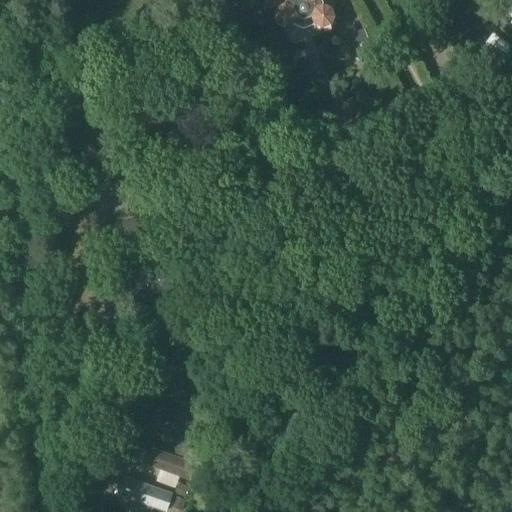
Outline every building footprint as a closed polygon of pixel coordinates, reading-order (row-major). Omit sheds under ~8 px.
[(272,16),(276,24),(284,27),(293,24),(303,29),(313,25),(321,29),(329,25),(333,17),(330,9),(333,2),(332,0),(263,0),(262,5),(265,13),(272,16)] [(114,141),(111,113),(72,118),(75,146),(114,141)] [(161,241),(158,229),(154,213),(122,221),(129,249),(161,241)] [(123,270),(126,286),(153,280),(154,285),(162,284),(160,278),(168,277),(165,261),(123,270)] [(174,400),(193,399),(189,358),(142,362),(144,381),(172,378),(174,400)] [(178,439),(194,437),(192,406),(153,409),(155,425),(177,424),(178,439)] [(198,455),(196,439),(173,442),(174,454),(183,457),(198,455)] [(148,448),(142,464),(189,482),(195,465),(148,448)] [(164,511),(165,511),(171,495),(124,478),(117,495),(164,511)]
